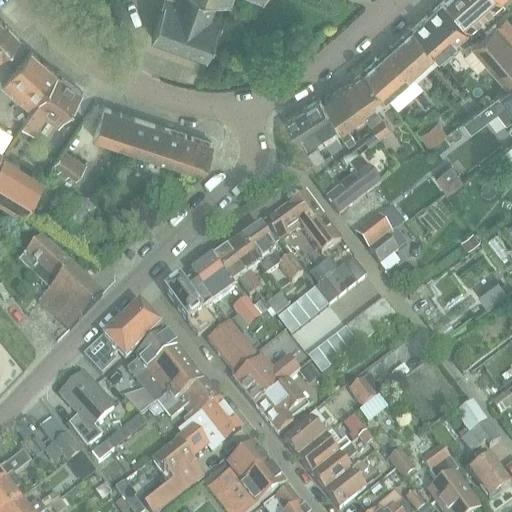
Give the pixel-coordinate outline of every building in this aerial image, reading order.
[(162,0),(159,8),(161,9),(151,38),(206,58),(217,30),(219,31),(224,17),(212,13),(216,0),(162,0)] [(360,0),(326,32),(341,49),(395,0),(360,0)] [(502,0),(501,0),(442,0),(440,3),(466,33),(467,32),(471,35),(478,29),(483,35),(494,25),(504,16),(502,13),(508,7),(502,0)] [(440,3),(412,29),(440,60),(450,72),(464,60),(455,51),(460,47),(456,42),(466,33),(440,3)] [(511,43),(511,42),(511,24),(507,19),(504,16),(494,25),(510,44),(511,43)] [(0,57),(19,40),(1,22),(0,23),(0,57)] [(507,88),(511,84),(511,45),(511,43),(510,44),(494,25),(483,35),(471,45),(507,88)] [(364,71),(383,100),(386,98),(387,100),(413,78),(415,81),(440,60),(412,29),(380,59),(364,71)] [(31,52),(30,52),(2,85),(31,110),(57,75),(57,74),(31,52)] [(363,114),(369,123),(379,138),(391,129),(383,118),(381,119),(373,107),(383,100),(364,71),(343,86),(363,114)] [(57,75),(31,110),(31,111),(21,125),(33,133),(45,116),(58,125),(63,119),(81,93),(57,75)] [(511,84),(507,88),(463,124),(471,133),(498,112),(506,122),(511,116),(511,84)] [(327,97),(324,100),(338,122),(334,124),(336,126),(344,139),(347,145),(349,143),(351,141),(355,139),(351,134),(345,126),(363,114),(343,86),(327,97)] [(417,114),(436,107),(430,90),(410,98),(417,114)] [(334,124),(319,99),(318,98),(302,108),(320,136),(330,151),(341,144),(335,135),(334,136),(330,130),(336,126),(334,124)] [(211,144),(104,108),(93,138),(202,174),(211,144)] [(303,147),(320,136),(302,108),(283,120),(283,121),(284,120),(284,121),(303,147)] [(0,127),(12,134),(18,122),(0,113),(0,127)] [(444,113),(424,123),(430,133),(449,124),(444,113)] [(307,153),(315,165),(324,159),(316,147),(307,153)] [(348,184),(327,200),(339,215),(380,184),(368,169),(353,149),(338,160),(345,168),(348,165),(357,177),(348,184)] [(86,166),(63,151),(52,167),(75,183),(86,166)] [(4,155),(0,160),(0,200),(22,214),(44,180),(4,155)] [(274,218),(265,225),(279,244),(289,237),(302,228),(321,255),(341,241),(323,217),(306,195),(287,208),(287,209),(274,218)] [(79,197),(59,222),(76,235),(96,210),(79,197)] [(355,235),(369,252),(380,267),(407,245),(396,231),(392,234),(378,217),(355,235)] [(467,229),(474,241),(486,234),(479,222),(467,229)] [(511,237),(500,223),(491,231),(506,248),(511,243),(511,237)] [(241,241),(259,266),(262,270),(266,275),(278,266),(292,284),(303,275),(289,258),(285,261),(261,227),(241,241)] [(102,296),(82,278),(40,239),(25,255),(34,264),(27,271),(49,291),(38,303),(69,332),(102,296)] [(226,251),(255,292),(256,293),(261,289),(250,273),(259,266),(241,241),(226,251)] [(232,286),(238,282),(249,297),(255,292),(226,251),(213,260),(232,286)] [(212,258),(191,275),(213,305),(234,289),(232,286),(213,260),(212,258)] [(366,277),(354,262),(353,260),(343,267),(357,284),(366,277)] [(334,275),(347,292),(357,284),(343,267),(334,275)] [(197,338),(201,335),(215,325),(205,311),(213,305),(191,275),(180,282),(164,293),(187,324),(197,338)] [(324,282),(338,300),(347,292),(334,275),(324,282)] [(324,282),(315,290),(328,307),(338,300),(324,282)] [(319,315),(328,307),(315,290),(305,298),(319,315)] [(265,305),(270,311),(275,317),(287,307),(278,295),(265,305)] [(319,315),(305,298),(296,305),(309,322),(319,315)] [(239,317),(248,329),(260,319),(252,308),(246,300),(233,310),(239,317)] [(262,300),(252,308),(260,319),(270,311),(265,305),(262,300)] [(374,307),(387,325),(397,318),(384,300),(374,307)] [(102,339),(83,357),(102,376),(116,362),(113,358),(117,354),(125,362),(132,355),(161,327),(144,308),(139,303),(102,339)] [(286,312),(300,329),(309,322),(296,305),(286,312)] [(387,325),(374,307),(365,315),(378,332),(387,325)] [(300,329),(286,312),(277,319),(291,337),(300,329)] [(378,332),(365,315),(355,322),(369,339),(378,332)] [(239,317),(229,324),(239,337),(248,329),(239,317)] [(369,339),(355,322),(346,329),(359,347),(369,339)] [(229,324),(207,342),(234,375),(255,357),(239,337),(229,324)] [(349,354),(359,347),(346,329),(336,337),(349,354)] [(156,404),(168,395),(195,374),(176,350),(177,349),(164,332),(146,347),(135,358),(138,362),(126,371),(153,406),(156,404)] [(336,337),(327,344),(340,361),(349,354),(336,337)] [(380,379),(425,353),(420,345),(404,354),(397,342),(369,358),(380,379)] [(327,344),(317,351),(331,368),(340,361),(327,344)] [(321,376),(331,368),(317,351),(308,358),(321,376)] [(234,382),(255,408),(287,382),(300,372),(289,359),(273,371),(263,359),(234,382)] [(201,382),(195,374),(168,395),(156,404),(168,419),(183,408),(188,414),(182,420),(186,425),(218,401),(203,381),(201,382)] [(82,375),(60,396),(79,416),(70,425),(87,447),(101,436),(93,428),(114,409),(82,375)] [(308,407),(287,382),(255,408),(278,436),(293,424),(291,421),(308,407)] [(363,410),(375,400),(362,382),(349,392),(363,410)] [(511,399),(507,393),(491,404),(499,415),(511,406),(511,399)] [(211,453),(241,429),(218,401),(186,425),(177,432),(181,437),(175,442),(177,445),(152,463),(163,477),(162,478),(169,486),(144,506),(148,511),(159,511),(203,478),(190,461),(207,448),(211,453)] [(472,406),(455,418),(469,437),(460,443),(470,456),(484,446),(488,451),(499,443),(472,406)] [(298,461),(331,435),(315,414),(309,419),(311,421),(284,444),(298,461)] [(139,417),(90,455),(98,464),(146,425),(139,417)] [(54,446),(66,437),(53,420),(39,430),(53,447),(54,446)] [(368,420),(356,423),(359,437),(372,434),(368,420)] [(345,443),(340,446),(331,435),(298,461),(311,478),(349,448),(345,443)] [(81,455),(66,437),(54,446),(68,464),(81,455)] [(227,465),(242,484),(245,482),(268,464),(253,444),(227,465)] [(349,448),(311,478),(324,495),(352,473),(345,464),(355,456),(349,448)] [(422,463),(438,486),(429,493),(442,511),(475,511),(480,509),(455,475),(458,472),(441,449),(422,463)] [(469,474),(490,502),(510,487),(484,451),(474,459),(480,467),(469,474)] [(400,452),(389,461),(404,480),(415,471),(400,452)] [(23,453),(0,470),(0,487),(14,477),(31,464),(23,453)] [(245,482),(242,484),(240,486),(229,473),(215,484),(237,511),(250,511),(285,485),(268,464),(245,482)] [(352,473),(324,495),(338,511),(366,489),(358,479),(368,471),(363,464),(352,473)] [(0,511),(7,511),(21,502),(13,492),(21,486),(14,477),(0,487),(0,511)] [(122,483),(115,489),(115,490),(122,500),(130,510),(131,511),(143,511),(133,498),(135,496),(128,486),(126,488),(122,483)] [(95,492),(101,500),(111,493),(105,485),(95,492)] [(305,511),(288,489),(263,508),(265,511),(305,511)] [(21,502),(7,511),(47,511),(51,509),(60,502),(54,494),(40,505),(38,502),(28,510),(21,502)] [(419,511),(424,508),(413,495),(406,501),(415,511),(419,511)] [(126,511),(130,510),(122,500),(115,505),(120,511),(126,511)] [(376,511),(409,511),(402,503),(391,511),(380,511),(379,510),(376,511)]
